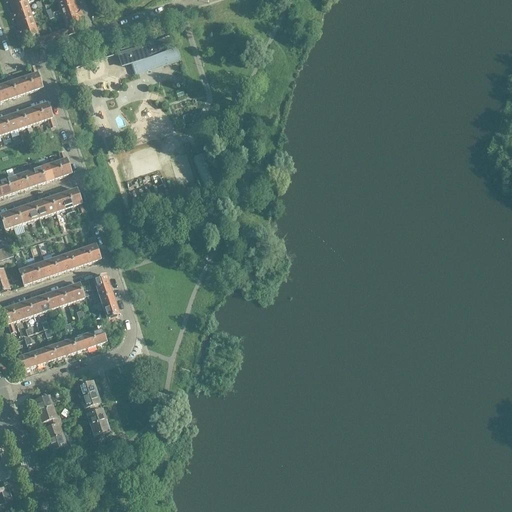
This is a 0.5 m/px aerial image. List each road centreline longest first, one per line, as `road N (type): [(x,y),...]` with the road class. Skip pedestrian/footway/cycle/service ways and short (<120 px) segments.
road 1 (residential): [(6,396),(125,352),(133,324),(112,265)]
road 2 (residential): [(40,59),(216,0)]
